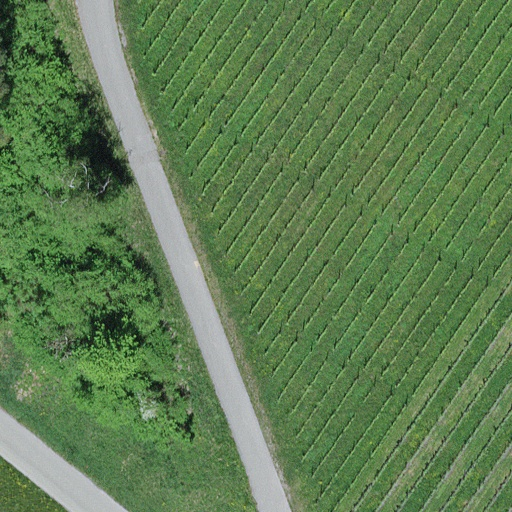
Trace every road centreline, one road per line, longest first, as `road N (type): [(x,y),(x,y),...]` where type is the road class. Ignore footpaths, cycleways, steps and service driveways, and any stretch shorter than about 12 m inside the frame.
road 1 (track): [(269,511),(199,272),(106,22),(107,0)]
road 2 (unclassified): [(97,511),(0,434)]
